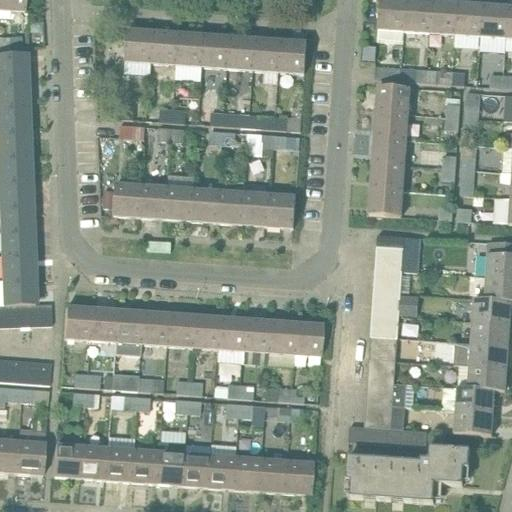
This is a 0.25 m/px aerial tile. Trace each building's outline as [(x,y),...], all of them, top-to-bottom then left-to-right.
[(25,0),(0,0),(0,12),(24,14),(25,0)] [(404,34),(406,2),(380,0),(378,32),(404,34)] [(404,34),(429,35),(431,4),(406,2),(404,34)] [(431,4),(429,35),(455,37),(457,6),(431,4)] [(483,7),(457,6),(455,37),(480,39),(483,7)] [(480,39),(506,41),(508,9),(483,7),(480,39)] [(124,64),(150,66),(152,34),(127,32),(124,64)] [(150,66),(176,67),(178,36),(152,34),(150,66)] [(204,38),(178,36),(176,67),(202,69),(204,38)] [(8,52),(22,51),(21,38),(8,38),(8,52)] [(229,40),(204,38),(202,69),(227,71),(229,40)] [(229,40),(227,71),(253,73),(255,41),(229,40)] [(255,41),(253,73),(279,75),(281,43),(255,41)] [(307,45),(281,43),(279,75),(304,77),(307,45)] [(0,57),(0,82),(26,82),(26,57),(0,57)] [(452,74),(451,87),(464,88),(465,69),(453,68),(452,74)] [(400,84),(401,71),(375,69),(374,82),(400,84)] [(426,86),(426,73),(401,71),(400,84),(426,86)] [(451,87),(452,74),(426,73),(426,86),(451,87)] [(490,90),(502,91),(503,78),(491,77),(490,90)] [(511,78),(503,78),(502,91),(511,91),(511,78)] [(0,82),(0,107),(27,107),(26,82),(0,82)] [(376,114),(408,116),(410,90),(378,88),(376,114)] [(465,118),(479,119),(481,97),(467,96),(465,118)] [(445,116),(459,117),(460,101),(446,100),(445,116)] [(0,132),(28,132),(27,107),(0,107),(0,132)] [(120,121),(133,122),(134,109),(121,109),(120,121)] [(172,125),(173,111),(160,110),(159,124),(172,125)] [(173,111),(172,125),(185,126),(186,112),(173,111)] [(406,142),(408,116),(376,114),(374,140),(406,142)] [(223,129),(223,116),(210,115),(209,128),(223,129)] [(249,131),(250,118),(223,116),(223,129),(249,131)] [(459,117),(445,116),(444,132),(458,133),(459,117)] [(274,132),(275,119),(250,118),(249,131),(274,132)] [(477,135),(479,119),(465,118),(464,134),(477,135)] [(275,119),(274,132),(300,134),(301,121),(275,119)] [(144,143),(145,129),(119,127),(118,141),(144,143)] [(158,143),(170,144),(171,130),(159,130),(158,143)] [(184,131),(171,130),(170,144),(183,145),(184,131)] [(0,132),(0,157),(29,157),(28,132),(0,132)] [(222,148),(222,134),(210,133),(209,147),(222,148)] [(235,135),(222,134),(222,148),(234,148),(235,135)] [(260,150),(273,151),(274,138),(261,137),(260,150)] [(286,138),(274,138),(273,151),(285,151),(286,138)] [(404,168),(406,142),(374,140),(372,166),(404,168)] [(0,183),(30,182),(29,157),(0,157),(0,183)] [(443,158),(442,171),(455,172),(456,159),(443,158)] [(461,173),(475,174),(475,160),(462,159),(461,173)] [(402,194),(404,168),(372,166),(371,191),(402,194)] [(454,185),(455,172),(442,171),(441,184),(454,185)] [(475,174),(461,173),(459,197),(473,198),(475,174)] [(0,183),(0,197),(0,208),(31,207),(30,182),(0,183)] [(113,218),(139,220),(141,188),(116,186),(113,218)] [(167,190),(141,188),(139,220),(165,222),(167,190)] [(193,192),(167,190),(165,222),(191,224),(193,192)] [(400,219),(402,194),(371,191),(369,217),(400,219)] [(216,225),(219,194),(193,192),(191,224),(216,225)] [(216,225),(242,227),(244,196),(219,194),(216,225)] [(242,227),(268,229),(270,197),(244,196),(242,227)] [(270,197),(268,229),(293,231),(296,199),(270,197)] [(0,208),(1,233),(32,232),(31,207),(0,208)] [(453,211),(439,210),(438,223),(452,224),(453,211)] [(472,212),(458,211),(457,224),(471,225),(472,212)] [(2,258),(33,257),(32,232),(1,233),(2,258)] [(511,246),(488,245),(486,279),(511,281),(511,246)] [(375,272),(402,273),(403,251),(376,249),(375,272)] [(2,258),(3,283),(34,282),(33,257),(2,258)] [(375,272),(373,294),(400,296),(402,273),(375,272)] [(511,304),(511,281),(486,279),(484,302),(511,303),(511,304)] [(18,307),(29,307),(35,307),(34,282),(3,283),(4,308),(8,308),(18,307)] [(373,294),(372,317),(399,319),(400,296),(373,294)] [(474,301),(472,324),(510,327),(511,304),(511,303),(484,302),(474,301)] [(51,306),(40,307),(41,328),(52,328),(51,306)] [(19,329),(18,307),(8,308),(8,329),(19,329)] [(29,307),(18,307),(19,329),(30,328),(29,307)] [(30,328),(41,328),(40,307),(35,307),(29,307),(30,328)] [(4,308),(0,308),(0,329),(8,329),(8,308),(4,308)] [(63,341),(89,343),(91,311),(66,309),(63,341)] [(117,313),(91,311),(89,343),(115,344),(117,313)] [(139,358),(140,346),(143,315),(117,313),(115,344),(114,357),(139,358)] [(143,315),(140,346),(166,348),(168,316),(143,315)] [(194,318),(168,316),(166,348),(192,350),(194,318)] [(397,341),(399,319),(372,317),(370,339),(397,341)] [(194,318),(192,350),(217,352),(219,320),(194,318)] [(219,320),(217,352),(243,354),(245,322),(219,320)] [(271,324),(245,322),(243,354),(269,355),(271,324)] [(296,326),(271,324),(269,355),(294,357),(296,326)] [(508,349),(510,327),(472,324),(470,346),(508,349)] [(322,327),(296,326),(294,357),(320,359),(322,327)] [(370,339),(369,362),(396,364),(397,341),(370,339)] [(470,346),(469,369),(507,371),(508,349),(470,346)] [(369,362),(367,384),(394,385),(396,364),(369,362)] [(17,385),(18,364),(8,363),(6,384),(17,385)] [(28,386),(29,365),(18,364),(17,385),(28,386)] [(28,386),(38,387),(40,365),(29,365),(28,386)] [(51,366),(40,365),(38,387),(49,387),(51,366)] [(495,393),(494,393),(505,394),(507,371),(469,369),(458,368),(457,390),(467,390),(467,391),(495,393)] [(86,390),(87,377),(74,376),(73,389),(86,390)] [(87,377),(86,390),(111,392),(112,379),(87,377)] [(124,393),(137,393),(138,381),(125,380),(124,393)] [(163,382),(138,381),(137,393),(162,395),(163,382)] [(188,397),(189,384),(176,383),(175,396),(188,397)] [(201,398),(202,385),(189,384),(188,397),(201,398)] [(394,385),(367,384),(366,407),(405,409),(406,388),(394,387),(394,385)] [(240,388),(227,387),(227,390),(214,389),(213,399),(239,401),(240,388)] [(239,401),(252,402),(253,389),(240,388),(239,401)] [(21,404),(22,391),(0,389),(0,409),(4,410),(4,403),(21,404)] [(457,390),(455,413),(493,416),(494,393),(495,393),(467,391),(467,390),(457,390)] [(22,391),(21,404),(34,405),(35,392),(22,391)] [(290,404),(291,392),(278,391),(277,404),(290,404)] [(291,392),(290,404),(303,405),(304,392),(291,392)] [(85,409),(86,396),(73,395),(72,408),(85,409)] [(98,397),(86,396),(85,409),(97,410),(98,397)] [(123,412),(136,412),(136,399),(124,399),(123,412)] [(149,400),(136,399),(136,412),(148,413),(149,400)] [(174,415),(187,416),(188,403),(175,402),(174,415)] [(188,403),(187,416),(199,417),(200,404),(188,403)] [(238,420),(239,407),(226,406),(225,419),(238,420)] [(265,409),(239,407),(238,420),(264,422),(265,409)] [(403,432),(405,409),(366,407),(364,430),(403,432)] [(276,423),(289,423),(290,410),(277,410),(276,423)] [(290,410),(289,423),(302,424),(302,411),(290,410)] [(493,416),(455,413),(454,436),(491,438),(493,416)] [(403,432),(364,430),(350,429),(348,445),(426,450),(427,434),(403,432)] [(19,430),(18,444),(16,476),(42,478),(46,432),(19,430)] [(0,474),(16,476),(18,444),(0,442),(0,474)] [(159,454),(158,454),(156,486),(182,488),(184,456),(185,447),(159,445),(159,454)] [(53,479),(79,481),(82,449),(56,447),(53,479)] [(79,481),(105,482),(107,451),(82,449),(79,481)] [(470,452),(429,449),(429,462),(431,462),(430,470),(366,466),(366,460),(348,459),(346,483),(351,484),(350,500),(364,501),(364,496),(376,497),(376,502),(391,503),(392,498),(404,499),(403,504),(433,506),(435,486),(463,488),(464,471),(469,471),(470,452)] [(105,482),(131,484),(133,453),(107,451),(105,482)] [(158,454),(133,453),(131,484),(156,486),(158,454)] [(182,488),(207,490),(210,458),(184,456),(182,488)] [(235,460),(210,458),(207,490),(233,492),(235,460)] [(233,492),(258,494),(261,462),(235,460),(233,492)] [(261,462),(258,494),(284,496),(286,464),(261,462)] [(312,466),(286,464),(284,496),(310,497),(312,466)]
